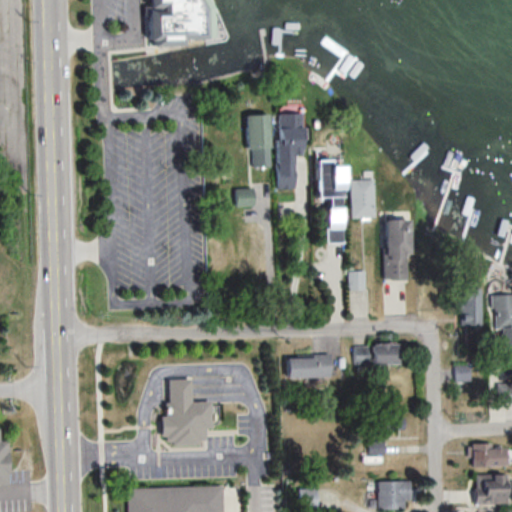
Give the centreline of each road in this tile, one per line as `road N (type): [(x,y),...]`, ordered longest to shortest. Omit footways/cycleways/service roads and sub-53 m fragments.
road 1 (tertiary): [(49,0),(65,511)]
road 2 (residential): [(434,432),(429,325),(58,336)]
